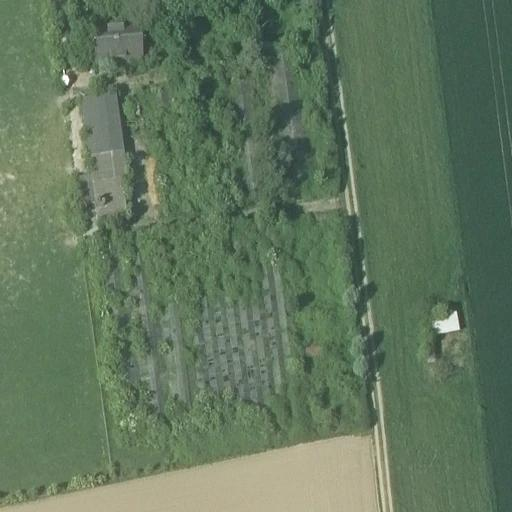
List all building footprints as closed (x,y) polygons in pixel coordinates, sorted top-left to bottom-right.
[(91,35),(95,70),(142,66),(139,30),(91,35)] [(262,59),(282,201),(320,195),(299,53),(262,59)] [(220,84),(237,207),(274,202),(257,79),(220,84)] [(177,118),(173,91),(146,94),(150,121),(177,118)] [(95,213),(97,227),(126,223),(121,182),(109,100),(81,104),(92,178),(93,187),(92,187),(95,207),(95,213)] [(93,187),(92,178),(73,180),(77,209),(95,207),(92,187),(93,187)] [(97,227),(95,213),(80,215),(83,241),(99,239),(97,227)] [(96,248),(121,447),(305,424),(279,225),(96,248)] [(456,316),(430,320),(433,339),(459,335),(456,316)]
